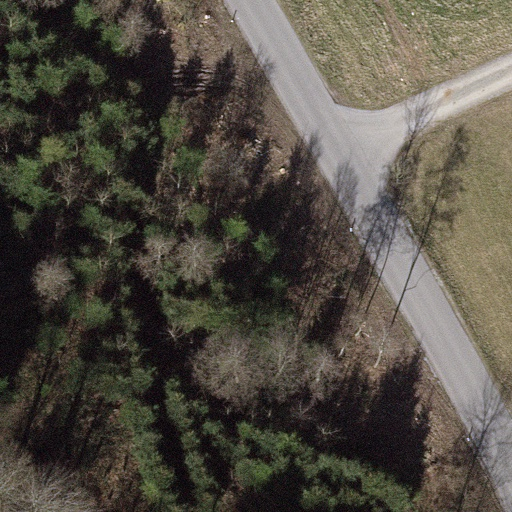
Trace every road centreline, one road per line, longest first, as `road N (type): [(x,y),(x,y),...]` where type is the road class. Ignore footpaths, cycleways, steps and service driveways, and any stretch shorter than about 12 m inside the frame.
road 1 (tertiary): [(251,0),(344,152),(511,472)]
road 2 (track): [(511,75),(344,152)]
